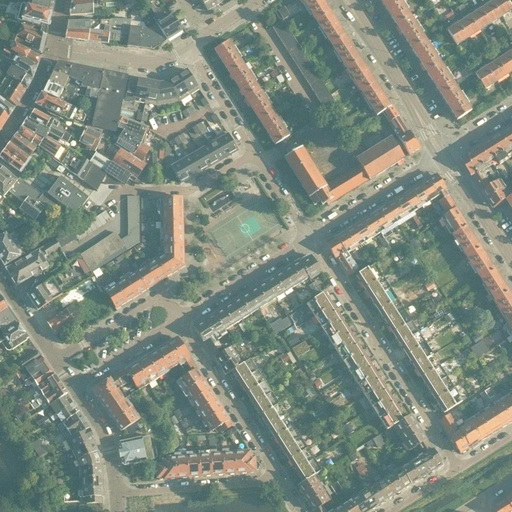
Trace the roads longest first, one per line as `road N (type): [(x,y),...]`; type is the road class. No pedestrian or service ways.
road 1 (residential): [(457,468),(309,236)]
road 2 (residential): [(277,479),(177,319)]
road 3 (tertiary): [(441,153),(347,4)]
road 4 (residential): [(116,492),(277,479)]
road 5 (residential): [(108,202),(135,190),(182,192),(254,153)]
road 6 (residential): [(309,236),(441,153)]
road 7 (residential): [(177,319),(309,236)]
road 8 (residential): [(177,319),(153,298),(55,361)]
road 9 (tertiary): [(53,48),(152,61),(187,46)]
road 10 (residential): [(319,116),(245,8)]
road 11 (tertiary): [(511,263),(441,153)]
road 12 (residential): [(254,153),(187,46)]
road 13 (residential): [(71,387),(177,319)]
road 14 (unknown): [(187,190),(189,276),(161,299)]
